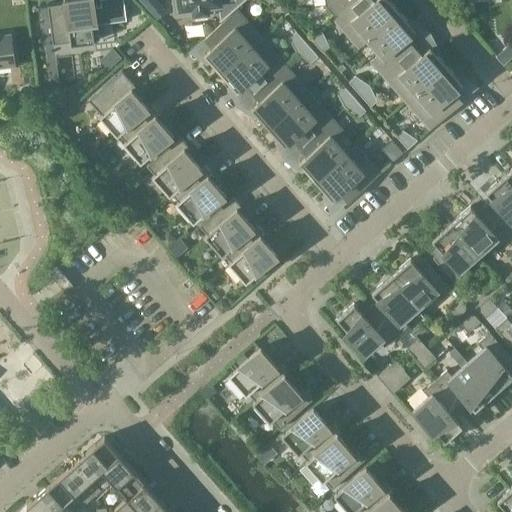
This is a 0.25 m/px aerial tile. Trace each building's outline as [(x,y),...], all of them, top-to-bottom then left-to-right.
[(101,11),(95,12),(93,0),(85,0),(76,1),(76,6),(68,7),(67,1),(47,3),(53,42),(70,40),(71,45),(94,41),(92,23),(96,23),(96,24),(127,20),(124,1),(100,4),(101,11)] [(220,9),(221,20),(244,0),(173,0),(176,14),(194,12),(194,14),(208,12),(208,10),(220,9)] [(326,0),(327,4),(337,16),(355,0),(294,0),(294,3),(303,1),(303,0),(326,0)] [(358,48),(367,40),(399,11),(388,0),(355,0),(337,16),(333,20),(358,48)] [(204,53),(220,72),(261,36),(237,9),(202,39),(210,48),(204,53)] [(369,62),(381,75),(416,44),(409,35),(415,30),(399,11),(367,40),(379,54),(369,62)] [(311,39),(323,52),(329,46),(322,30),(311,39)] [(289,37),(297,52),(307,43),(296,31),(289,37)] [(0,34),(0,64),(14,62),(10,33),(0,34)] [(261,36),(220,72),(228,81),(237,91),(243,86),(250,94),(284,63),(281,59),(261,36)] [(307,43),(297,52),(311,62),(318,56),(307,43)] [(381,75),(405,102),(446,65),(430,47),(424,52),(416,44),(381,75)] [(496,55),(495,56),(503,65),(511,56),(511,50),(508,46),(497,56),(496,55)] [(251,107),(268,126),(309,91),(284,63),(250,94),(257,102),(251,107)] [(446,65),(405,102),(429,130),(465,98),(457,90),(463,84),(446,65)] [(122,70),(88,99),(118,133),(146,107),(133,93),(138,89),(122,70)] [(348,81),(359,94),(369,85),(355,75),(348,81)] [(337,92),(344,107),(355,98),(344,85),(337,92)] [(369,85),(359,94),(370,106),(377,100),(369,85)] [(290,140),(297,148),(332,117),(309,91),(268,126),(284,145),(290,140)] [(355,98),(344,107),(359,116),(366,110),(355,98)] [(146,107),(118,133),(142,161),(171,136),(157,120),(162,116),(151,103),(146,107)] [(299,161),(315,180),(346,153),(334,140),(344,131),(332,117),(297,148),(305,156),(299,161)] [(396,136),(407,149),(418,140),(403,130),(396,136)] [(146,165),(170,193),(199,167),(186,152),(190,149),(179,136),(146,165)] [(385,146),(393,161),(403,152),(392,140),(385,146)] [(346,153),(315,180),(332,199),(338,194),(346,203),(380,172),(356,144),(346,153)] [(199,167),(170,193),(195,221),(223,195),(210,180),(214,176),(203,163),(199,167)] [(495,202),(487,209),(510,235),(511,233),(511,182),(505,175),(486,192),(495,202)] [(199,225),(223,253),(251,227),(238,212),(243,208),(232,196),(199,225)] [(470,205),(451,222),(478,253),(493,240),(498,246),(510,235),(487,209),(479,216),(470,205)] [(120,221),(128,230),(137,222),(129,213),(120,221)] [(478,253),(451,222),(432,239),(441,250),(432,257),(455,283),(468,272),(463,267),(478,253)] [(251,227),(223,253),(247,280),(276,255),(262,239),(267,235),(256,223),(251,227)] [(410,258),(391,275),(418,306),(433,293),(438,299),(451,288),(428,261),(419,269),(410,258)] [(57,266),(49,273),(65,291),(73,284),(57,266)] [(381,302),(373,309),(396,336),(408,325),(403,320),(418,306),(391,275),(372,292),(381,302)] [(470,300),(476,300),(485,292),(477,283),(465,294),(470,300)] [(480,305),(480,311),(485,317),(497,306),(489,297),(480,305)] [(465,310),(466,304),(460,298),(448,308),(456,318),(465,310)] [(396,336),(373,309),(365,316),(354,303),(337,318),(348,331),(345,333),(363,354),(379,340),(384,346),(396,336)] [(480,321),(475,315),(470,314),(460,323),(468,332),(480,321)] [(511,321),(511,322),(506,317),(494,328),(511,348),(511,321)] [(482,348),(467,361),(494,392),(511,376),(511,374),(504,365),(511,358),(511,357),(489,331),(477,342),(482,348)] [(407,348),(416,357),(427,347),(419,338),(407,348)] [(427,347),(416,357),(424,367),(436,357),(427,347)] [(230,373),(254,401),(284,376),(288,372),(277,359),(273,363),(259,348),(230,373)] [(377,376),(385,385),(403,369),(396,360),(377,376)] [(446,369),(435,380),(458,406),(465,399),(475,409),(494,392),(467,361),(451,375),(446,369)] [(403,369),(385,385),(392,393),(411,377),(403,369)] [(284,376),(254,401),(279,428),(312,399),(301,387),(297,390),(284,376)] [(458,406),(435,380),(423,390),(428,396),(412,410),(430,430),(433,428),(445,440),(461,426),(450,413),(458,406)] [(283,433),(307,460),(336,436),(341,432),(330,419),(325,423),(311,407),(283,433)] [(91,479),(102,469),(120,454),(104,436),(75,461),(91,479)] [(336,436),(307,460),(331,488),(365,459),(354,446),(349,450),(336,436)] [(102,469),(127,497),(144,482),(120,454),(102,469)] [(84,486),(91,479),(75,461),(48,486),(63,504),(76,492),(86,503),(93,497),(84,486)] [(335,493),(352,511),(369,511),(389,496),(393,492),(382,479),(378,483),(364,467),(335,493)] [(84,486),(93,497),(101,490),(91,479),(84,486)] [(114,509),(117,511),(143,511),(159,498),(144,482),(127,497),(114,509)] [(70,511),(63,504),(48,486),(17,511),(70,511)] [(511,511),(511,486),(497,500),(507,511),(511,511)] [(389,496),(369,511),(411,511),(406,506),(402,510),(389,496)] [(143,511),(170,511),(159,498),(143,511)]
